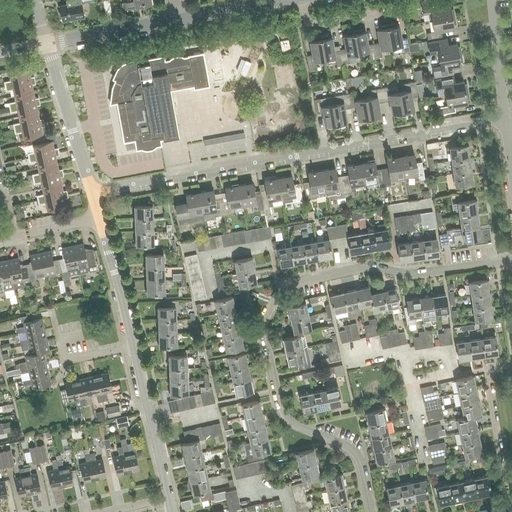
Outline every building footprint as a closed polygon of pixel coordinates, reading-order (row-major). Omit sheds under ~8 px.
[(81,3),(96,0),(65,0),(66,4),(58,6),(61,21),(84,17),(81,3)] [(105,13),(111,12),(108,0),(106,0),(103,1),(105,13)] [(132,0),(133,2),(123,4),(124,10),(152,4),(151,0),(132,0)] [(435,1),(421,3),(422,12),(427,11),(429,22),(432,21),(454,17),(453,9),(451,10),(450,6),(437,9),(435,1)] [(454,17),(432,21),(434,32),(426,33),(427,39),(442,37),(441,31),(454,28),(453,25),(456,25),(454,17)] [(391,48),(392,48),(393,53),(403,52),(403,53),(410,52),(408,45),(407,38),(401,39),(399,26),(395,26),(395,24),(387,25),(391,48)] [(379,43),(373,44),(376,58),(382,57),(381,50),(391,48),(387,25),(380,27),(380,29),(377,30),(379,43)] [(361,30),(354,31),(358,54),(368,52),(370,59),(376,58),(373,44),(367,45),(365,32),(362,32),(361,30)] [(340,50),(342,64),(352,63),(359,61),(358,54),(354,31),(346,33),(347,35),(343,36),(346,49),(340,50)] [(320,37),(325,63),(335,61),(336,67),(343,66),(342,64),(340,50),(334,51),(331,38),(328,38),(328,36),(320,37)] [(314,65),(325,63),(320,37),(313,39),(313,41),(309,42),(312,55),(306,56),(309,72),(315,71),(314,65)] [(288,39),(280,41),(282,53),(291,51),(288,39)] [(435,59),(461,54),(460,47),(457,47),(457,44),(443,46),(442,40),(428,43),(430,53),(434,52),(435,59)] [(117,69),(113,77),(116,78),(112,88),(110,101),(112,100),(116,100),(124,142),(125,142),(126,150),(136,148),(136,149),(141,149),(144,149),(146,150),(149,149),(152,149),(154,147),(156,146),(161,145),(160,140),(178,136),(178,135),(172,105),(172,103),(172,101),(170,91),(177,89),(185,88),(193,86),(194,89),(209,86),(203,53),(191,55),(188,56),(188,57),(183,58),(181,57),(178,56),(176,57),(173,57),(171,59),(169,60),(164,61),(163,56),(142,60),(131,64),(130,61),(122,64),(117,69)] [(435,59),(436,65),(432,66),(434,77),(448,74),(447,68),(461,66),(460,62),(463,62),(461,54),(435,59)] [(241,60),(236,71),(240,73),(246,75),(251,64),(247,62),(245,61),(241,60)] [(4,82),(5,87),(34,81),(34,77),(30,78),(28,70),(10,74),(11,81),(4,82)] [(444,89),(445,96),(468,92),(466,84),(464,84),(464,81),(450,83),(449,78),(435,80),(437,90),(444,89)] [(35,84),(34,81),(5,87),(6,92),(13,90),(14,96),(33,92),(32,85),(35,84)] [(405,91),(399,92),(403,115),(411,114),(410,111),(414,111),(411,97),(417,96),(415,82),(404,84),(405,91)] [(396,116),(403,115),(399,92),(388,94),(387,87),(381,88),(384,102),(389,101),(392,115),(395,114),(396,116)] [(381,88),(375,89),(370,90),(372,97),(366,98),(370,121),(377,120),(377,117),(380,117),(378,103),(384,102),(381,88)] [(35,99),(33,92),(14,96),(16,102),(8,103),(9,108),(39,102),(38,98),(35,99)] [(468,92),(445,96),(447,106),(439,107),(440,114),(455,112),(454,105),(467,103),(467,100),(469,99),(468,92)] [(354,93),(348,94),(350,108),(356,107),(358,121),(362,120),(362,122),(370,121),(366,98),(355,100),(354,93)] [(348,94),(342,95),(332,97),(333,104),(332,104),(336,127),(344,126),(343,123),(347,123),(344,109),(350,108),(348,94)] [(328,126),(329,128),(336,127),(332,104),(331,97),(314,100),(316,114),(322,113),(325,127),(328,126)] [(40,105),(39,102),(9,108),(10,113),(18,111),(19,117),(38,113),(36,106),(40,105)] [(39,120),(38,113),(19,117),(20,123),(13,124),(14,129),(43,123),(43,119),(39,120)] [(43,123),(14,129),(15,134),(22,132),(24,139),(42,135),(41,127),(44,127),(43,123)] [(244,132),(203,140),(204,146),(245,138),(244,132)] [(27,154),(28,158),(58,152),(57,148),(54,149),(52,142),(33,146),(35,152),(27,154)] [(450,147),(452,160),(469,158),(467,145),(450,147)] [(59,156),(58,152),(28,158),(29,163),(37,162),(38,167),(57,163),(55,156),(59,156)] [(415,153),(401,156),(404,175),(415,173),(416,179),(425,178),(423,164),(417,166),(415,153)] [(390,171),(383,172),(386,185),(396,183),(395,177),(404,175),(401,156),(387,158),(390,171)] [(471,170),(469,158),(452,160),(454,173),(471,170)] [(361,163),(365,183),(375,181),(376,187),(386,185),(383,172),(378,173),(375,160),(361,163)] [(58,170),(57,163),(38,167),(39,173),(32,175),(33,179),(62,173),(62,169),(58,170)] [(344,179),(348,197),(357,196),(355,184),(365,183),(361,163),(347,165),(350,178),(344,179)] [(336,167),(322,170),(327,196),(336,194),(337,199),(348,197),(344,179),(338,180),(336,167)] [(327,196),(322,170),(308,172),(311,185),(304,186),(307,199),(327,196)] [(471,170),(454,173),(455,186),(473,184),(471,170)] [(63,177),(62,173),(33,179),(34,184),(41,183),(43,188),(61,184),(60,178),(63,177)] [(279,178),(283,202),(293,200),(293,202),(304,200),(301,187),(294,188),(292,175),(279,178)] [(283,202),(279,178),(265,180),(267,193),(261,194),(264,207),(263,207),(265,215),(275,213),(273,205),(274,205),(274,204),(283,202)] [(239,185),(243,204),(253,203),(254,209),(263,207),(264,207),(261,194),(255,195),(253,183),(239,185)] [(63,191),(61,184),(43,188),(44,194),(36,196),(37,201),(67,194),(66,191),(63,191)] [(224,214),(234,213),(235,206),(243,204),(239,185),(225,188),(228,200),(222,201),(224,214)] [(205,218),(224,214),(222,201),(216,202),(214,190),(200,192),(205,218)] [(180,223),(185,222),(205,218),(200,192),(186,195),(187,201),(176,203),(180,223)] [(67,194),(37,201),(38,205),(46,204),(47,210),(66,206),(64,199),(68,198),(67,194)] [(458,202),(460,215),(477,213),(475,200),(463,201),(458,202)] [(134,206),(134,219),(152,218),(152,205),(134,206)] [(426,212),(428,224),(428,229),(435,228),(432,212),(426,212)] [(479,225),(477,213),(460,215),(461,228),(479,225)] [(406,215),(408,232),(415,231),(413,214),(406,215)] [(400,216),(402,228),(403,233),(408,232),(406,215),(400,216)] [(153,231),(152,218),(134,219),(135,232),(153,231)] [(339,226),(341,237),(347,236),(345,224),(339,226)] [(389,246),(386,229),(385,224),(377,225),(378,230),(373,231),(376,249),(389,246)] [(479,225),(461,228),(446,230),(447,237),(462,235),(463,241),(481,239),(479,225)] [(270,226),(263,227),(265,239),(272,238),(270,226)] [(332,227),(334,239),(341,237),(339,226),(332,227)] [(263,227),(257,228),(259,240),(265,239),(263,227)] [(327,235),(328,240),(334,239),(332,227),(326,228),(327,235)] [(257,228),(251,229),(253,241),(259,240),(257,228)] [(251,229),(244,231),(247,242),(253,241),(251,229)] [(153,231),(135,232),(136,245),(153,245),(153,231)] [(244,231),(238,232),(240,243),(247,242),(244,231)] [(373,231),(360,234),(363,251),(376,249),(373,231)] [(238,232),(232,233),(234,244),(240,243),(238,232)] [(232,233),(226,234),(228,246),(234,244),(232,233)] [(226,234),(220,235),(222,247),(228,246),(226,234)] [(347,236),(350,254),(363,251),(360,234),(347,236)] [(220,235),(214,236),(216,248),(222,247),(220,235)] [(328,240),(327,235),(322,236),(315,237),(316,241),(315,242),(318,259),(331,257),(328,240)] [(214,236),(208,237),(210,249),(216,248),(214,236)] [(208,237),(201,238),(204,250),(210,249),(208,237)] [(423,240),(425,258),(438,256),(436,238),(423,240)] [(174,239),(171,239),(173,250),(180,248),(179,245),(175,246),(174,239)] [(293,264),(306,262),(302,239),(296,240),(297,245),(291,246),(290,241),(289,241),(293,264)] [(318,259),(315,242),(303,244),(303,239),(302,239),(306,262),(318,259)] [(425,258),(423,240),(410,242),(413,260),(425,258)] [(293,264),(289,241),(284,242),(285,247),(277,248),(280,266),(293,264)] [(400,262),(413,260),(410,242),(397,244),(400,262)] [(89,270),(97,268),(93,250),(85,251),(83,244),(73,246),(79,274),(89,272),(89,270)] [(73,246),(62,248),(64,259),(59,260),(61,273),(63,280),(69,279),(69,276),(79,274),(73,246)] [(45,276),(56,274),(61,273),(59,260),(53,261),(51,251),(40,253),(45,276)] [(35,278),(45,276),(40,253),(30,255),(32,266),(26,268),(30,285),(36,284),(35,278)] [(145,255),(146,268),(164,267),(163,254),(145,255)] [(185,257),(186,263),(198,260),(196,254),(185,257)] [(14,289),(30,285),(26,268),(21,269),(18,258),(8,260),(14,289)] [(232,275),(254,271),(251,258),(234,261),(236,273),(232,274),(232,275)] [(0,295),(5,295),(4,292),(14,289),(8,260),(0,262),(0,295)] [(186,263),(187,269),(199,266),(198,260),(186,263)] [(187,269),(189,275),(200,272),(199,266),(187,269)] [(164,280),(164,267),(146,268),(146,281),(164,280)] [(256,284),(254,271),(232,275),(233,280),(237,279),(239,287),(256,284)] [(189,275),(190,281),(202,279),(200,272),(189,275)] [(221,277),(216,278),(218,291),(225,290),(223,281),(222,277),(221,277)] [(190,281),(192,287),(203,285),(202,279),(190,281)] [(469,282),(471,295),(489,293),(487,279),(469,282)] [(164,280),(146,281),(147,294),(165,293),(164,280)] [(192,287),(193,293),(205,291),(203,285),(192,287)] [(368,287),(355,290),(359,307),(371,304),(369,294),(370,294),(368,287)] [(382,291),(386,309),(387,313),(393,312),(399,310),(398,306),(399,306),(395,288),(382,291)] [(346,310),(359,307),(355,290),(342,293),(346,310)] [(206,297),(205,291),(193,293),(194,300),(206,297)] [(386,309),(382,291),(370,294),(369,294),(371,304),(373,312),(386,309)] [(333,313),(346,310),(342,293),(329,296),(333,313)] [(491,305),(489,293),(471,295),(473,308),(491,305)] [(445,294),(432,296),(435,314),(448,312),(445,294)] [(217,313),(235,309),(232,296),(214,300),(217,313)] [(422,316),(435,314),(432,296),(419,298),(422,316)] [(406,300),(407,306),(403,307),(406,325),(415,324),(414,317),(422,316),(419,298),(406,300)] [(288,307),(290,320),(308,316),(305,303),(288,307)] [(491,305),(473,308),(475,321),(492,319),(491,305)] [(157,307),(158,320),(176,319),(175,306),(157,307)] [(217,313),(220,326),(237,322),(235,309),(217,313)] [(311,329),(309,322),(315,320),(314,314),(308,316),(290,320),(293,333),(311,329)] [(24,327),(17,328),(18,334),(25,332),(26,333),(44,329),(41,318),(23,322),(24,327)] [(176,332),(176,319),(158,320),(158,333),(176,332)] [(368,320),(369,324),(372,337),(379,335),(375,319),(368,320)] [(220,326),(223,338),(240,334),(237,322),(220,326)] [(350,325),(353,340),(360,339),(356,323),(350,325)] [(366,338),(372,337),(369,324),(364,326),(366,338)] [(345,331),(347,342),(353,340),(350,325),(344,326),(345,331)] [(444,332),(446,344),(452,343),(450,327),(443,328),(444,332)] [(391,330),(394,346),(401,344),(399,335),(397,328),(391,330)] [(27,339),(19,341),(21,346),(46,340),(44,329),(26,333),(27,339)] [(386,335),(388,347),(394,346),(391,330),(385,331),(386,335)] [(424,331),(427,347),(433,346),(431,330),(424,331)] [(341,343),(347,342),(345,331),(339,332),(341,343)] [(419,336),(421,348),(427,347),(424,331),(418,332),(419,336)] [(176,332),(158,333),(159,346),(176,345),(176,332)] [(243,347),(240,334),(223,338),(226,351),(243,347)] [(283,339),(285,352),(303,349),(303,348),(300,335),(283,339)] [(388,347),(386,335),(379,337),(382,349),(388,347)] [(482,338),(485,356),(498,354),(495,336),(482,338)] [(482,338),(469,340),(472,358),(485,356),(482,338)] [(46,340),(21,346),(22,351),(29,349),(31,355),(43,352),(49,351),(46,340)] [(328,356),(340,353),(337,340),(333,341),(325,343),(328,356)] [(459,360),(472,358),(469,340),(456,342),(459,360)] [(303,349),(285,352),(288,365),(297,363),(298,369),(310,366),(306,348),(303,348),(303,349)] [(26,362),(18,364),(20,369),(45,363),(43,352),(31,355),(25,356),(26,362)] [(227,357),(230,369),(247,366),(244,353),(227,357)] [(340,353),(328,356),(329,362),(341,359),(340,353)] [(168,356),(169,369),(187,368),(186,355),(168,356)] [(45,363),(20,369),(21,374),(29,372),(30,378),(48,373),(45,363)] [(342,365),(327,368),(328,373),(334,371),(335,376),(344,374),(342,365)] [(250,378),(247,366),(230,369),(233,382),(250,378)] [(187,381),(187,368),(169,369),(169,381),(187,381)] [(30,379),(22,381),(24,386),(31,384),(32,389),(50,384),(48,373),(30,378),(30,379)] [(108,373),(97,376),(103,402),(108,401),(106,393),(112,391),(108,373)] [(98,403),(103,402),(97,376),(86,378),(90,396),(96,395),(98,403)] [(455,380),(458,393),(476,389),(473,376),(455,380)] [(84,398),(90,396),(86,378),(75,381),(81,407),(86,405),(84,398)] [(233,382),(235,395),(253,391),(250,378),(233,382)] [(75,400),(76,408),(77,409),(71,411),(73,419),(82,416),(80,407),(81,407),(75,381),(64,383),(69,401),(75,400)] [(187,381),(169,381),(170,395),(187,394),(187,381)] [(420,387),(422,394),(434,392),(433,391),(432,385),(420,387)] [(338,387),(325,390),(329,408),(342,405),(338,387)] [(479,401),(476,389),(458,393),(461,405),(479,401)] [(325,390),(312,393),(316,410),(329,408),(325,390)] [(422,394),(423,400),(439,397),(438,390),(433,391),(434,392),(422,394)] [(212,391),(206,393),(209,404),(215,403),(212,391)] [(206,393),(200,394),(202,405),(209,404),(206,393)] [(303,413),(316,410),(312,393),(299,396),(303,413)] [(200,394),(194,395),(196,407),(202,405),(200,394)] [(194,395),(188,397),(190,408),(196,407),(194,395)] [(188,397),(182,398),(184,410),(190,408),(188,397)] [(440,403),(439,397),(423,400),(425,406),(440,403)] [(182,398),(175,400),(178,411),(184,410),(182,398)] [(170,413),(178,411),(175,400),(168,401),(170,413)] [(241,404),(244,417),(262,413),(259,400),(241,404)] [(481,414),(479,401),(461,405),(464,418),(474,416),(481,414)] [(118,405),(106,408),(108,418),(120,415),(118,405)] [(368,426),(386,422),(383,409),(365,413),(368,426)] [(442,409),(426,413),(427,419),(443,415),(442,409)] [(95,412),(97,421),(105,419),(103,411),(95,412)] [(264,426),(262,413),(244,417),(247,430),(264,426)] [(116,418),(118,427),(129,425),(127,416),(116,418)] [(459,432),(477,428),(474,416),(464,418),(456,419),(459,432)] [(388,434),(386,422),(368,426),(371,438),(388,434)] [(219,423),(213,424),(216,436),(217,435),(222,434),(219,423)] [(426,433),(436,431),(442,429),(440,423),(424,427),(426,433)] [(213,424),(207,426),(210,437),(216,436),(213,424)] [(207,426),(201,427),(204,438),(210,437),(207,426)] [(267,438),(264,426),(247,430),(250,442),(267,438)] [(201,427),(195,429),(198,440),(204,438),(201,427)] [(479,441),(477,428),(459,432),(462,445),(479,441)] [(195,429),(189,430),(192,441),(198,440),(195,429)] [(189,430),(183,431),(186,443),(192,441),(189,430)] [(438,437),(436,431),(426,433),(427,439),(438,437)] [(391,447),(388,434),(371,438),(373,451),(391,447)] [(139,470),(136,458),(137,458),(135,449),(128,451),(125,438),(120,440),(128,473),(139,470)] [(267,438),(250,442),(250,443),(245,444),(248,460),(258,458),(264,457),(263,453),(270,451),(267,438)] [(117,475),(128,473),(120,440),(122,447),(117,448),(119,456),(113,457),(117,475)] [(186,443),(181,444),(184,457),(201,453),(199,440),(198,440),(192,441),(186,443)] [(479,441),(462,445),(465,458),(482,454),(479,441)] [(430,452),(446,448),(444,442),(428,445),(430,452)] [(36,446),(40,462),(47,460),(44,444),(36,446)] [(40,462),(36,446),(29,447),(32,463),(40,462)] [(391,447),(373,451),(376,464),(394,460),(391,447)] [(430,452),(431,458),(442,456),(444,461),(448,460),(446,448),(430,452)] [(3,451),(6,467),(14,465),(11,449),(3,451)] [(84,482),(95,480),(89,454),(88,449),(83,451),(86,463),(80,464),(84,482)] [(296,453),(299,466),(316,462),(313,450),(296,453)] [(89,454),(95,480),(106,478),(102,459),(96,461),(94,453),(89,454)] [(201,453),(184,457),(187,469),(204,465),(201,453)] [(60,456),(56,457),(57,461),(62,487),(73,485),(69,467),(63,468),(60,456)] [(431,458),(432,464),(444,461),(442,456),(431,458)] [(264,466),(263,460),(257,461),(260,473),(266,472),(264,466)] [(51,490),(62,487),(57,461),(52,462),(53,470),(47,471),(51,490)] [(260,473),(257,461),(251,463),(254,475),(260,473)] [(316,462),(299,466),(302,479),(319,475),(316,462)] [(245,464),(247,476),(254,475),(251,463),(245,464)] [(247,476),(245,464),(239,466),(241,478),(247,476)] [(204,465),(187,469),(190,482),(207,478),(204,465)] [(241,478),(239,466),(233,467),(235,479),(241,478)] [(24,469),(30,494),(41,492),(37,474),(31,475),(29,467),(24,469)] [(19,497),(30,494),(24,469),(19,470),(21,477),(15,479),(19,497)] [(323,477),(326,490),(344,486),(341,473),(323,477)] [(478,496),(491,493),(487,476),(474,479),(478,496)] [(207,478),(190,482),(193,495),(210,490),(207,478)] [(474,479),(462,481),(466,499),(478,496),(474,479)] [(412,483),(415,500),(428,497),(424,480),(412,483)] [(292,492),(304,489),(308,488),(306,481),(291,485),(292,492)] [(462,481),(449,484),(453,501),(466,499),(462,481)] [(412,483),(399,486),(403,503),(415,500),(412,483)] [(440,504),(453,501),(449,484),(436,487),(440,504)] [(347,499),(344,486),(326,490),(329,503),(347,499)] [(390,506),(403,503),(399,486),(386,489),(390,506)] [(305,495),(304,489),(292,492),(293,498),(305,495)] [(225,493),(226,499),(237,496),(236,490),(225,493)] [(307,501),(305,495),(293,498),(295,504),(307,501)] [(226,499),(227,505),(239,502),(237,496),(226,499)] [(347,511),(350,511),(347,499),(329,503),(331,511),(347,511)] [(296,510),(308,507),(312,506),(311,500),(307,501),(295,504),(296,510)] [(227,505),(229,511),(235,510),(240,508),(239,502),(227,505)]
